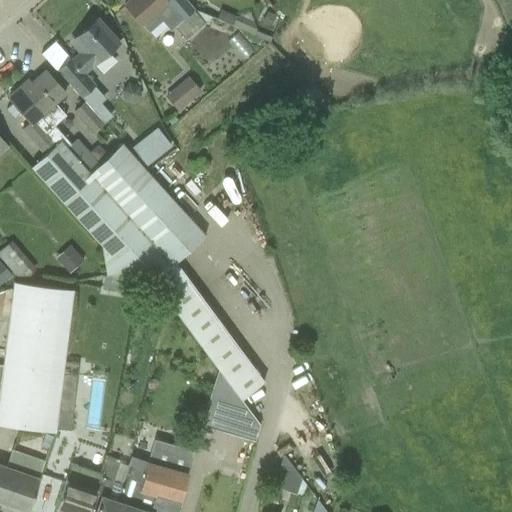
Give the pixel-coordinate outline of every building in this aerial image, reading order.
[(211,16),(192,9),(184,0),(128,0),(123,5),(142,26),(147,32),(161,21),(169,30),(173,26),(185,40),(205,23),(211,16)] [(240,23),(244,14),(243,14),(235,16),(219,10),(215,19),(242,30),(244,25),(240,23)] [(266,11),(259,22),(268,27),(275,16),(266,11)] [(58,70),(71,85),(88,103),(95,98),(87,89),(92,85),(82,74),(117,42),(96,19),(73,39),(82,50),(71,60),(70,59),(58,70)] [(253,36),(269,42),(271,38),(255,31),(253,36)] [(7,98),(29,122),(43,137),(51,130),(50,128),(65,116),(53,103),(64,93),(44,71),(22,90),(20,87),(7,98)] [(186,77),(163,96),(174,109),(197,90),(186,77)] [(318,92),(307,82),(294,96),(303,105),(318,92)] [(139,96),(137,87),(128,84),(121,90),(123,99),(132,102),(139,96)] [(72,112),(92,134),(103,124),(84,102),(72,112)] [(43,137),(29,122),(19,132),(41,156),(29,167),(101,246),(105,275),(141,269),(170,265),(204,235),(121,143),(89,172),(51,130),(43,137)] [(155,129),(130,148),(145,165),(147,163),(163,149),(169,144),(155,129)] [(205,165),(201,157),(188,163),(191,170),(192,172),(205,165)] [(11,240),(0,249),(0,259),(19,281),(35,269),(11,240)] [(71,273),(83,262),(68,246),(56,257),(71,273)] [(0,287),(12,276),(0,262),(0,287)] [(170,265),(141,269),(218,370),(228,384),(237,399),(239,400),(264,382),(177,266),(173,267),(170,265)] [(0,423),(54,431),(54,429),(57,402),(72,291),(12,283),(2,366),(0,365),(0,423)] [(218,370),(199,424),(213,429),(228,384),(218,370)] [(228,384),(213,429),(226,433),(237,399),(228,384)] [(247,413),(239,400),(237,399),(226,433),(239,437),(247,413)] [(57,402),(54,429),(70,430),(74,404),(57,402)] [(239,437),(252,442),(257,426),(247,413),(239,437)] [(120,484),(119,486),(114,501),(122,503),(118,511),(175,511),(179,502),(187,473),(185,473),(191,454),(154,444),(149,463),(146,462),(142,476),(125,470),(120,484)] [(0,464),(0,501),(27,511),(39,478),(38,478),(44,461),(11,450),(5,466),(0,464)] [(99,496),(94,511),(118,511),(122,503),(114,501),(119,486),(112,483),(112,482),(112,481),(119,460),(108,456),(101,478),(100,477),(96,490),(94,494),(99,496)] [(300,479),(282,456),(271,485),(294,494),(295,492),(301,494),(306,484),(300,479)] [(64,479),(61,489),(54,508),(67,511),(88,511),(94,494),(96,490),(77,484),(83,468),(70,463),(64,479)] [(268,489),(264,499),(274,503),(278,492),(268,489)] [(325,511),(317,501),(312,511),(325,511)]
